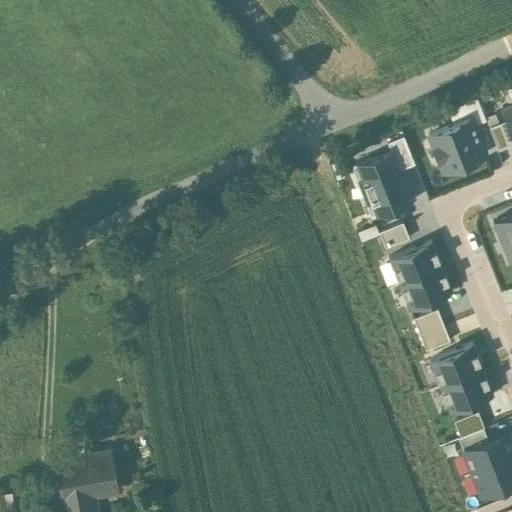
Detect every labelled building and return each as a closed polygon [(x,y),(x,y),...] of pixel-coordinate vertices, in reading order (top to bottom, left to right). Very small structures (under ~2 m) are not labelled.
[(511,99),(501,104),(511,132),(511,99)] [(427,131),(442,170),(488,152),(472,113),(427,131)] [(357,161),(377,211),(391,206),(393,211),(413,203),(390,148),(357,161)] [(511,209),(493,216),(509,259),(511,257),(511,209)] [(402,220),(379,229),(385,244),(408,234),(402,220)] [(388,253),(399,280),(441,263),(430,237),(388,253)] [(452,289),(441,263),(399,280),(410,306),(452,289)] [(436,306),(414,315),(420,330),(443,321),(436,306)] [(474,331),(473,310),(450,311),(451,332),(474,331)] [(443,321),(420,330),(426,345),(449,335),(443,321)] [(474,340),(429,357),(439,383),(484,366),(474,340)] [(484,366),(439,383),(449,409),(494,391),(484,366)] [(476,410),(453,419),(459,434),(482,424),(476,410)] [(482,425),(459,435),(462,444),(486,435),(482,425)] [(511,432),(509,426),(460,446),(469,470),(511,453),(511,432)] [(111,446),(54,457),(62,499),(87,494),(119,487),(111,446)] [(511,453),(469,470),(479,494),(511,480),(511,453)] [(90,511),(87,494),(62,499),(63,511),(90,511)]
